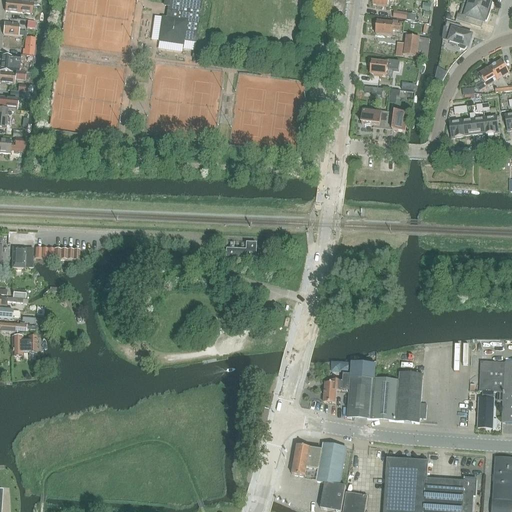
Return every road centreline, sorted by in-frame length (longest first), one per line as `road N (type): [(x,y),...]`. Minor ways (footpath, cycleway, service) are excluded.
road 1 (unclassified): [(312,301),(227,276),(184,234),(0,226)]
road 2 (unclassified): [(511,448),(281,418)]
road 3 (track): [(275,291),(248,330),(205,353),(164,358),(134,351)]
road 4 (tertiary): [(312,301),(337,145)]
road 5 (tertiary): [(337,145),(357,0)]
road 6 (residential): [(435,154),(449,85),(500,41)]
road 7 (tertiary): [(281,418),(312,301)]
